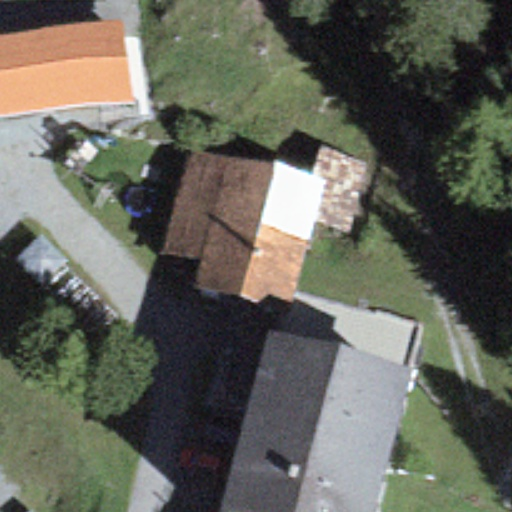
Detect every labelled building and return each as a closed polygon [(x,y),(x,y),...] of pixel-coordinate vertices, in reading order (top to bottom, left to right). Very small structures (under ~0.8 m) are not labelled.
[(122,30),(0,50),(0,133),(136,111),(122,30)] [(280,181),(269,223),(313,234),(352,245),(371,170),(320,156),(312,189),(280,181)] [(163,265),(205,275),(196,309),(275,328),(289,332),(297,297),(313,234),(269,223),(280,181),(190,157),(163,265)] [(275,328),(264,371),(405,405),(424,328),(297,297),(289,332),(275,328)] [(390,511),(416,407),(405,405),(264,371),(230,511),(390,511)]
